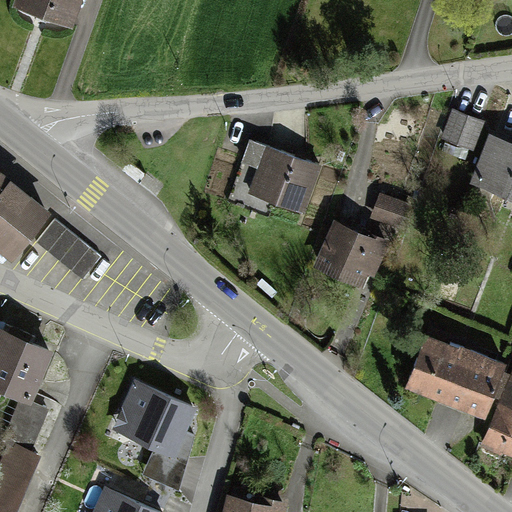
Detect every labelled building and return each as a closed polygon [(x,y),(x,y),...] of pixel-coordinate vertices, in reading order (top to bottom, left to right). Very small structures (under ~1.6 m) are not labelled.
[(81,0),(16,0),(76,18),(81,0)] [(480,122),(449,111),(438,139),(469,151),(480,122)] [(511,143),(486,133),(468,180),(511,197),(511,143)] [(317,162),(254,141),(250,151),(262,155),(249,192),(301,209),(317,162)] [(0,169),(0,246),(3,250),(42,202),(0,169)] [(410,206),(381,196),(374,219),(402,229),(410,206)] [(56,218),(37,241),(87,281),(105,257),(56,218)] [(383,238),(333,219),(316,262),(367,281),(383,238)] [(498,359),(422,329),(403,377),(479,407),(498,359)] [(0,332),(0,389),(30,402),(50,353),(0,332)] [(511,366),(484,441),(511,451),(511,366)] [(115,429),(172,455),(193,409),(135,384),(115,429)] [(0,511),(14,511),(38,457),(9,445),(0,464),(0,511)] [(154,511),(106,489),(95,511),(154,511)] [(259,506),(228,498),(224,511),(284,511),(286,505),(261,499),(259,506)]
